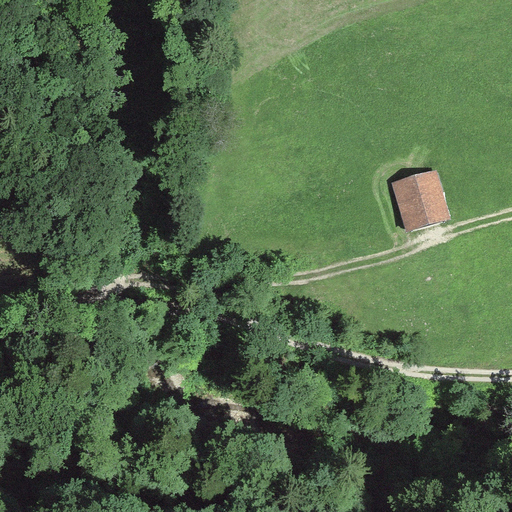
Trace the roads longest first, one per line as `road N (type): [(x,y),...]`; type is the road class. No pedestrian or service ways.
road 1 (track): [(0,319),(123,305),(202,310),(405,372),(511,372)]
road 2 (track): [(85,307),(122,279),(279,280),(364,264),(511,215)]
